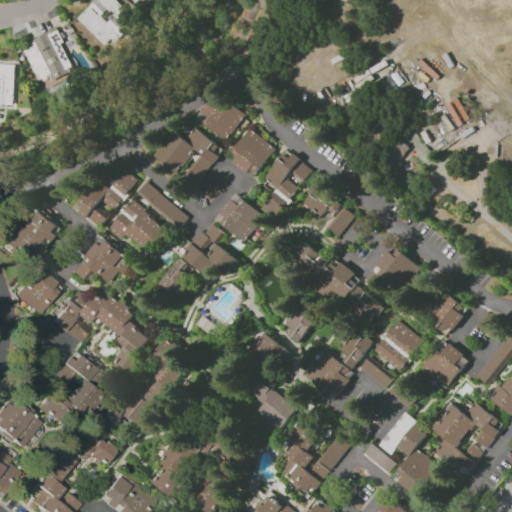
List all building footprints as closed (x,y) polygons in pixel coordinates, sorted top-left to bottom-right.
[(94,0),(77,18),(103,45),(111,38),(115,42),(128,30),(119,21),(128,12),(116,0),(94,0)] [(55,30),(23,44),(41,87),(73,72),(55,30)] [(14,64),(0,63),(0,104),(13,105),(14,64)] [(244,116),(213,94),(196,117),(226,140),(244,116)] [(179,176),(181,173),(195,184),(222,149),(194,127),(184,139),(173,130),(153,156),(179,176)] [(246,173),(250,167),(257,172),(276,147),(249,128),(231,152),(236,156),(231,162),(246,173)] [(409,147),(397,138),(386,154),(398,162),(409,147)] [(264,178),(277,187),(268,199),(282,209),(298,187),(285,178),(289,172),(303,182),(313,169),(285,149),(264,178)] [(137,178),(124,169),(109,188),(95,178),(73,208),(99,227),(108,215),(96,206),(101,200),(114,210),(137,178)] [(136,194),(180,226),(188,215),(144,183),(136,194)] [(303,204),(332,219),(342,199),(313,185),(303,204)] [(214,218),(244,241),(264,215),(234,192),(214,218)] [(125,234),(147,254),(168,231),(133,199),(106,228),(119,240),(125,234)] [(32,264),(62,227),(40,210),(39,211),(33,206),(5,241),(32,264)] [(338,236),(354,215),(342,206),(326,226),(338,236)] [(180,255),(204,274),(213,262),(229,274),(239,261),(216,244),(224,234),(211,224),(204,233),(199,229),(180,255)] [(132,260),(100,236),(74,271),(86,279),(93,270),(113,285),(132,260)] [(288,254),(312,276),(326,261),(302,239),(288,254)] [(421,268),(393,245),(366,278),(376,287),(383,277),(407,297),(421,280),(416,275),(421,268)] [(384,306),(350,279),(354,273),(334,257),(314,283),(369,326),(384,306)] [(191,269),(179,258),(159,281),(177,297),(193,279),(187,273),(191,269)] [(16,295),(39,314),(61,287),(38,268),(16,295)] [(467,306),(436,288),(420,316),(450,334),(467,306)] [(52,323),(80,344),(90,330),(75,319),(78,315),(89,323),(93,318),(126,342),(111,362),(126,373),(152,338),(128,321),(134,312),(111,295),(106,302),(95,294),(90,300),(76,290),(52,323)] [(292,330),(288,335),(296,343),(317,320),(301,305),(285,323),(292,330)] [(47,324),(35,317),(20,344),(33,351),(47,324)] [(424,340),(397,319),(373,351),(400,371),(424,340)] [(347,354),(342,361),(353,369),(373,341),(356,328),(341,349),(347,354)] [(298,407),(271,388),(275,382),(268,377),(287,349),(264,333),(246,359),(257,367),(243,387),(265,402),(257,412),(281,430),(298,407)] [(177,376),(178,348),(164,339),(151,356),(162,364),(152,377),(159,382),(149,382),(149,387),(143,395),(137,395),(131,402),(127,399),(117,399),(106,414),(106,424),(111,429),(122,415),(131,422),(144,422),(155,406),(160,406),(161,398),(177,376)] [(469,361),(444,339),(420,366),(444,389),(469,361)] [(353,373),(325,350),(304,376),(332,398),(353,373)] [(112,377),(71,351),(49,386),(51,387),(38,408),(55,418),(61,408),(85,422),(112,377)] [(394,377),(369,356),(360,367),(384,388),(394,377)] [(34,403),(44,390),(26,375),(16,388),(34,403)] [(0,408),(0,431),(23,451),(45,424),(11,396),(0,408)] [(435,452),(463,474),(482,451),(471,443),(464,452),(457,447),(476,423),(483,429),(475,439),(486,448),(504,424),(475,401),(465,414),(453,404),(433,429),(445,438),(435,452)] [(429,431),(403,412),(379,445),(391,454),(396,446),(409,455),(394,475),(421,496),(442,467),(416,448),(429,431)] [(327,470),(314,461),(316,458),(309,453),(320,436),(299,422),(280,451),(289,457),(280,470),(312,493),(327,470)] [(41,511),(72,511),(79,503),(66,493),(59,503),(55,500),(64,489),(59,485),(82,453),(102,467),(114,450),(80,426),(61,452),(54,447),(29,481),(40,489),(30,503),(41,511)] [(223,459),(230,442),(197,430),(191,448),(223,459)] [(330,469),(350,445),(339,437),(319,460),(330,469)] [(152,483),(169,495),(195,458),(173,442),(158,463),(164,467),(152,483)] [(0,492),(19,473),(9,463),(11,460),(0,449),(0,492)] [(212,511),(228,494),(204,474),(195,484),(205,493),(188,511),(212,511)] [(294,511),(270,490),(249,511),(294,511)] [(407,511),(388,497),(375,511),(407,511)] [(335,511),(320,499),(308,511),(335,511)]
